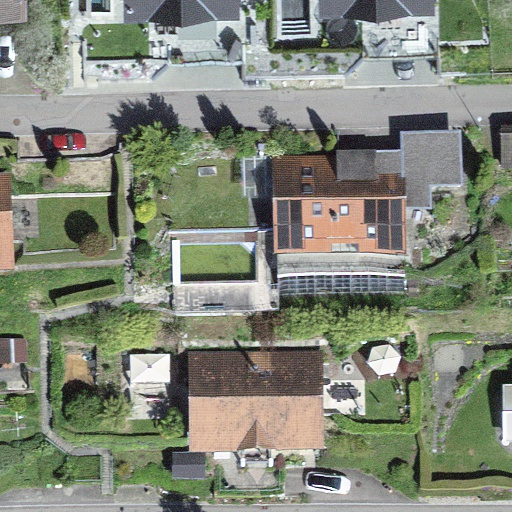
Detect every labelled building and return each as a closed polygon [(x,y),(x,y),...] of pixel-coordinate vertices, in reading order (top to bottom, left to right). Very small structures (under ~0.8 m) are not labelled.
[(0,0),(0,32),(29,33),(28,0),(0,0)] [(233,10),(232,0),(127,0),(127,11),(233,10)] [(0,164),(0,269),(14,269),(10,165),(0,164)] [(395,167),(285,171),(289,294),(399,290),(395,167)] [(196,365),(195,455),(324,457),(325,367),(196,365)] [(100,459),(67,460),(67,484),(100,483),(100,459)]
